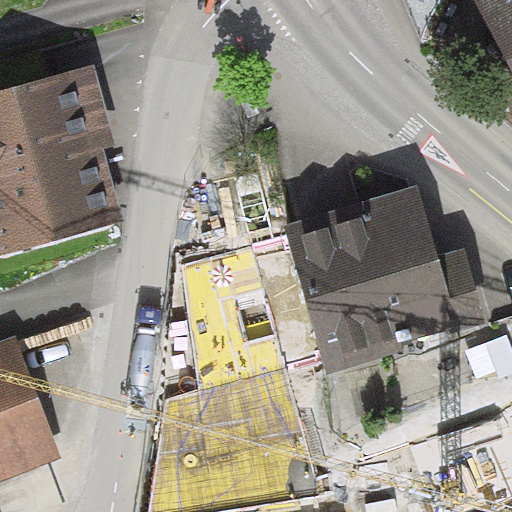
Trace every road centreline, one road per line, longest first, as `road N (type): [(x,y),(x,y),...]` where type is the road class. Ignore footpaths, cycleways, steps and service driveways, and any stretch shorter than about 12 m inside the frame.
road 1 (residential): [(226,0),(195,40),(170,130),(110,511)]
road 2 (tertiary): [(309,0),(371,75),(511,191)]
